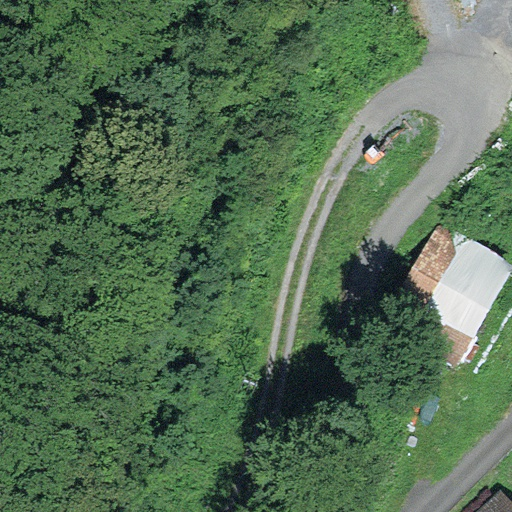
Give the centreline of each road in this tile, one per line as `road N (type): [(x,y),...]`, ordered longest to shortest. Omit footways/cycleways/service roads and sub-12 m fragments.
road 1 (track): [(339,511),(368,283),(391,228),(457,150),(457,127),(440,99),(422,94),(377,112),(322,193),(286,311),(264,439),(236,511)]
road 2 (track): [(420,511),(511,414)]
